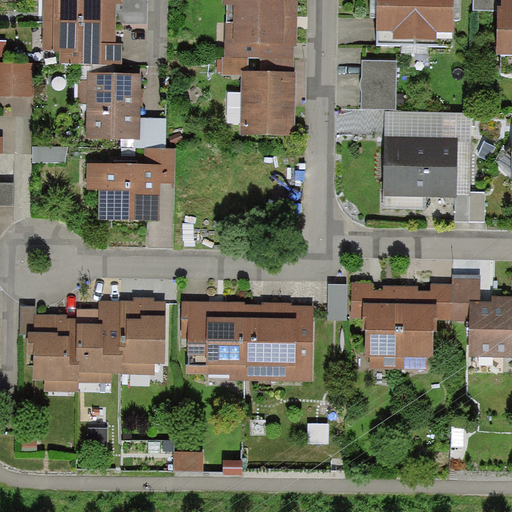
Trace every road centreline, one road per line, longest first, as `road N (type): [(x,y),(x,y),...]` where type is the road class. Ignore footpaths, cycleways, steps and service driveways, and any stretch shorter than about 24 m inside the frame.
road 1 (residential): [(36,258),(290,258),(321,232)]
road 2 (residential): [(323,0),(321,232)]
road 3 (residential): [(321,232),(511,243)]
